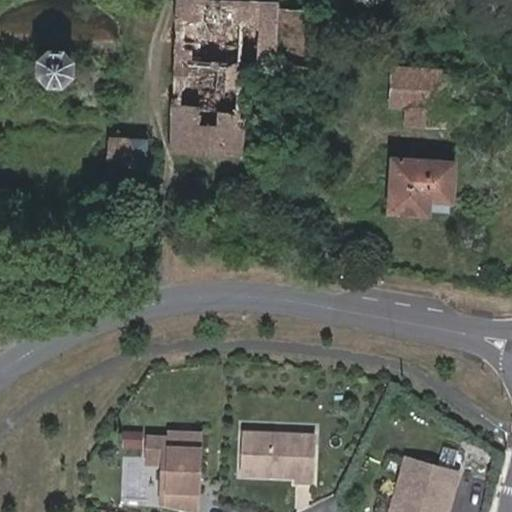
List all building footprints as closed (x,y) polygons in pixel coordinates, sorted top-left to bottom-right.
[(179,145),(309,150),(316,7),(183,3),(179,145)] [(51,45),(39,57),(39,69),(50,80),(64,81),(75,71),(75,57),(65,46),(51,45)] [(449,85),(450,69),(396,65),(394,101),(407,102),(407,121),(447,124),(448,106),(449,85)] [(448,106),(469,107),(470,86),(449,85),(448,106)] [(112,171),(145,173),(146,136),(113,136),(112,171)] [(414,159),(414,146),(399,145),(399,158),(395,158),(392,207),(431,210),(431,196),(451,197),(454,161),(414,159)] [(148,428),(127,428),(127,445),(148,445),(148,428)] [(171,435),(150,435),(148,461),(169,462),(167,502),(201,510),(204,431),(171,430),(171,435)] [(246,430),(244,472),(274,474),(274,470),(280,470),(284,474),(302,475),(302,459),(317,460),(319,433),(246,430)] [(449,511),(461,472),(408,457),(392,511),(449,511)] [(316,481),(317,460),(302,459),(302,475),(301,480),(316,481)]
